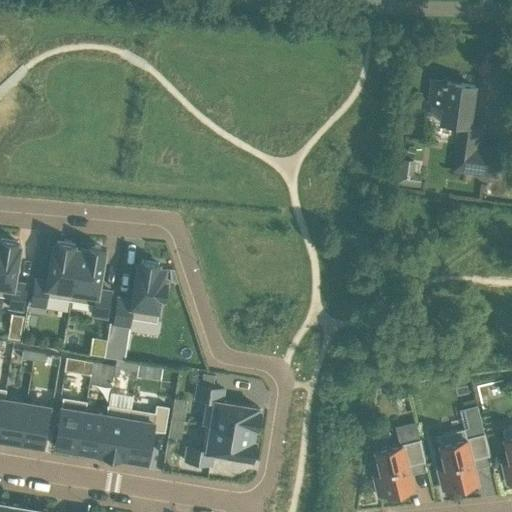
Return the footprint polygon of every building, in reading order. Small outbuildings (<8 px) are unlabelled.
[(431,80),(428,104),(443,105),(441,122),(460,125),(454,171),(499,177),(502,151),(479,148),(481,128),(469,126),(474,86),(431,80)] [(0,294),(11,296),(9,306),(22,309),(26,283),(14,281),(20,245),(18,245),(18,241),(0,237),(0,294)] [(35,278),(31,303),(44,306),(46,296),(70,299),(79,248),(76,247),(74,247),(75,243),(57,240),(56,244),(53,243),(47,280),(35,278)] [(79,248),(70,299),(95,303),(93,313),(106,315),(110,289),(99,288),(105,248),(87,245),(87,249),(79,248)] [(118,296),(113,322),(129,325),(130,317),(156,321),(160,297),(164,298),(167,280),(163,279),(165,267),(158,266),(159,262),(141,259),(140,263),(137,262),(131,299),(118,296)] [(22,349),(21,357),(33,359),(34,351),(22,349)] [(34,351),(33,359),(45,361),(46,353),(34,351)] [(82,370),(82,371),(90,372),(92,360),(84,359),(82,370)] [(126,359),(125,367),(137,369),(138,361),(126,359)] [(92,360),(90,372),(98,373),(100,361),(92,360)] [(197,383),(195,397),(205,398),(201,423),(201,424),(206,424),(206,423),(253,431),(254,426),(257,427),(260,409),(257,408),(257,405),(221,399),(223,388),(197,383)] [(63,396),(54,445),(78,449),(84,409),(86,409),(87,400),(86,399),(63,396)] [(3,397),(0,417),(0,437),(19,441),(26,401),(4,397),(3,397)] [(26,401),(19,441),(43,444),(49,404),(26,401)] [(107,413),(100,453),(103,453),(103,454),(120,456),(121,456),(123,456),(131,407),(108,403),(107,403),(106,412),(107,413)] [(131,407),(123,456),(147,460),(153,429),(164,431),(169,405),(156,403),(155,411),(131,407)] [(84,409),(78,449),(100,453),(107,413),(106,412),(86,409),(84,409)] [(188,445),(185,459),(207,462),(211,463),(213,451),(252,458),(255,440),(252,439),(253,431),(206,423),(206,424),(202,448),(188,445)] [(511,425),(502,428),(510,461),(502,462),(507,483),(511,481),(511,425)] [(489,454),(484,432),(466,437),(464,427),(438,434),(445,467),(438,469),(443,489),(477,481),(472,458),(489,454)] [(412,487),(407,464),(424,460),(419,438),(375,449),(381,473),(373,474),(378,495),(412,487)] [(7,511),(9,502),(0,500),(0,511),(7,511)] [(29,511),(30,506),(9,502),(7,511),(29,511)]
